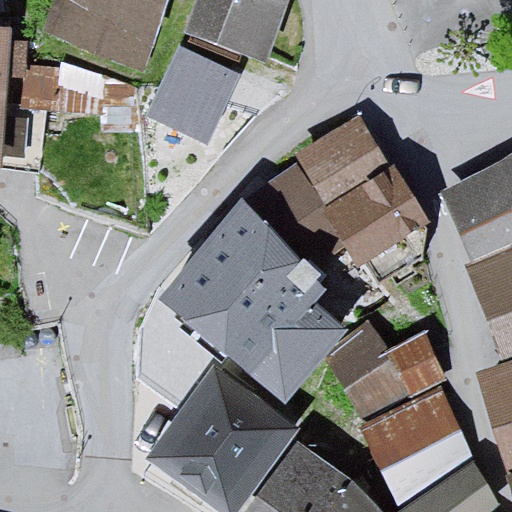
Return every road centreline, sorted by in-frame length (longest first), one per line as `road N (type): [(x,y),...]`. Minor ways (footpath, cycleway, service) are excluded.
road 1 (residential): [(349,20),(127,296),(107,343),(102,511)]
road 2 (residential): [(511,465),(398,119)]
